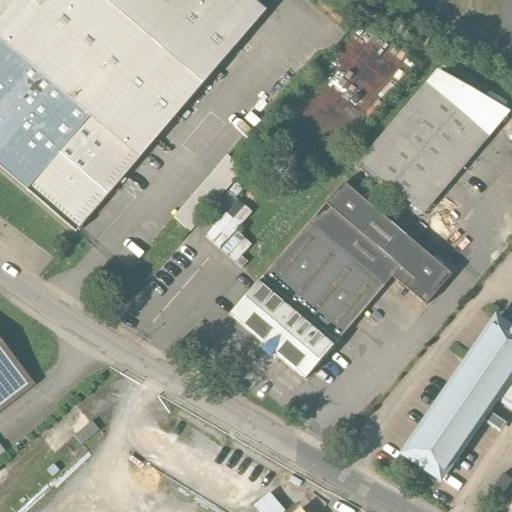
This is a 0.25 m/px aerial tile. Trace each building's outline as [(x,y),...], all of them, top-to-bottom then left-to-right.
[(17,0),(0,21),(0,169),(76,234),(265,11),(251,0),(17,0)] [(436,77),(360,168),(422,219),(507,117),(436,77)] [(172,217),(189,231),(238,176),(222,161),(172,217)] [(245,171),(191,237),(210,252),(263,186),(245,171)] [(452,274),(343,181),(231,312),(307,377),(392,278),(424,305),(452,274)] [(511,334),(494,322),(405,456),(443,481),(497,400),(511,410),(511,334)] [(0,410),(31,387),(0,346),(0,410)] [(256,511),(284,511),(269,492),(252,505),(256,511)]
